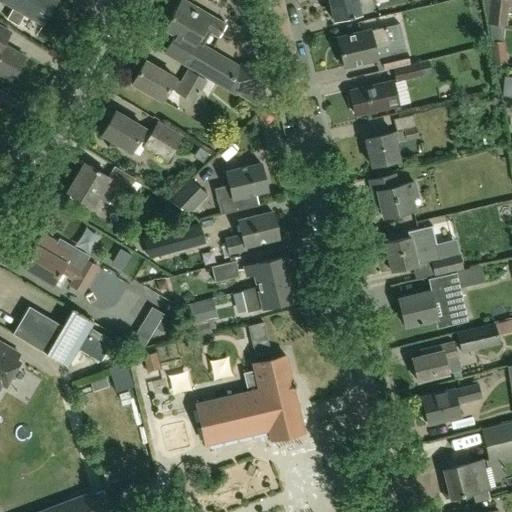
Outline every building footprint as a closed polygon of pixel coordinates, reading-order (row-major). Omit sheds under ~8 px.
[(0,0),(1,0),(12,7),(6,19),(17,25),(24,14),(42,25),(56,1),(54,0),(0,0)] [(359,14),(355,0),(326,0),(332,21),(359,14)] [(505,7),(510,7),(511,0),(489,0),(487,25),(503,26),(505,7)] [(239,65),(196,41),(203,29),(216,36),(223,24),(188,4),(185,9),(176,4),(162,29),(172,35),(162,53),(181,64),(182,64),(231,93),(263,85),(257,61),(239,65)] [(384,27),(384,28),(369,32),(368,31),(335,39),(342,66),(375,59),(377,71),(407,64),(405,52),(399,24),(384,27)] [(0,74),(10,80),(23,57),(1,44),(8,31),(0,26),(0,74)] [(511,41),(503,41),(503,65),(511,65),(511,50),(511,41)] [(192,102),(204,81),(186,71),(179,83),(173,79),(173,78),(143,61),(130,83),(161,101),(168,88),(192,102)] [(395,81),(418,75),(416,64),(392,69),(395,81)] [(348,91),(353,115),(396,105),(391,81),(348,91)] [(150,132),(143,128),(113,111),(99,134),(128,151),(136,137),(147,144),(145,148),(164,159),(178,135),(156,122),(150,132)] [(393,119),(396,131),(399,143),(417,138),(412,115),(393,119)] [(397,160),(393,144),(390,133),(363,139),(370,167),(397,160)] [(141,185),(133,180),(133,179),(113,167),(107,177),(82,163),(65,192),(90,206),(96,196),(120,210),(127,198),(125,197),(127,194),(133,198),(141,185)] [(214,190),(217,203),(220,214),(256,206),(253,194),(265,191),(258,163),(224,171),(228,186),(214,190)] [(375,192),(382,218),(412,210),(409,197),(415,196),(411,182),(395,187),(392,174),(367,180),(370,193),(375,192)] [(186,212),(204,195),(189,180),(171,196),(186,212)] [(243,246),(277,237),(270,211),(236,220),(239,235),(223,239),(226,254),(244,250),(243,246)] [(412,251),(433,245),(436,245),(432,227),(406,233),(407,238),(383,244),(390,272),(415,266),(412,251)] [(50,286),(52,282),(61,287),(66,277),(72,280),(69,285),(81,292),(95,267),(84,260),(79,270),(65,261),(70,252),(40,234),(20,268),(50,286)] [(210,265),(210,266),(223,263),(219,246),(199,250),(200,252),(191,254),(194,267),(202,265),(203,267),(210,265)] [(461,269),(458,254),(430,260),(433,275),(461,269)] [(253,274),(256,286),(287,278),(282,257),(244,266),(246,275),(253,274)] [(234,260),(223,263),(210,266),(214,282),(238,276),(234,260)] [(466,321),(460,297),(454,273),(455,273),(455,271),(433,275),(434,278),(436,289),(428,291),(428,290),(396,298),(403,327),(434,319),(437,328),(466,321)] [(292,301),(287,278),(256,286),(256,287),(242,290),(247,312),(292,301)] [(27,305),(11,332),(66,365),(91,322),(70,309),(61,325),(27,305)] [(504,340),(511,339),(511,320),(501,322),(504,340)] [(455,332),(460,353),(497,344),(493,323),(455,332)] [(98,370),(124,361),(115,337),(90,346),(98,370)] [(459,370),(455,357),(451,342),(419,351),(421,356),(410,359),(416,381),(459,370)] [(0,385),(3,387),(18,361),(15,359),(18,355),(0,343),(0,385)] [(142,356),(146,371),(159,368),(155,352),(142,356)] [(251,364),(253,370),(242,372),(246,391),(194,403),(204,445),(267,430),(269,440),(303,432),(285,356),(251,364)] [(118,369),(109,371),(110,379),(120,376),(118,369)] [(455,404),(471,400),(465,379),(448,384),(450,390),(420,398),(423,411),(420,411),(419,413),(422,421),(423,422),(426,421),(427,425),(458,416),(455,404)] [(489,461),(511,455),(511,422),(482,429),(489,461)] [(487,489),(480,463),(465,467),(464,465),(443,471),(445,482),(440,483),(445,499),(449,498),(450,498),(487,489)] [(495,486),(508,486),(509,468),(496,467),(495,486)] [(95,511),(89,494),(41,511),(95,511)]
